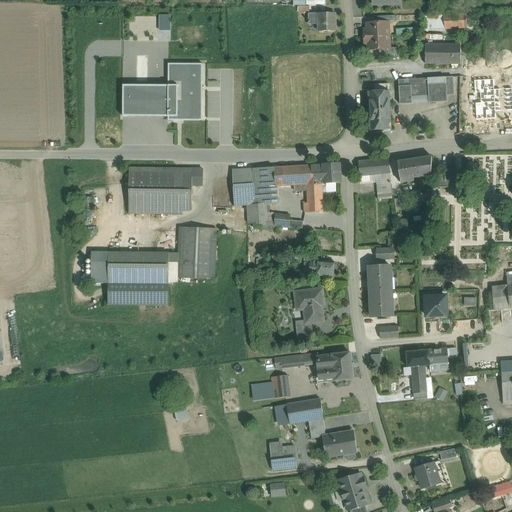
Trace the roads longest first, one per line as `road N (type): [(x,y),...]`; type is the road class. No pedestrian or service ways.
road 1 (residential): [(353,151),(360,342),(406,511)]
road 2 (residential): [(353,151),(71,156)]
road 3 (residential): [(511,143),(353,151)]
road 4 (residential): [(346,0),(353,151)]
